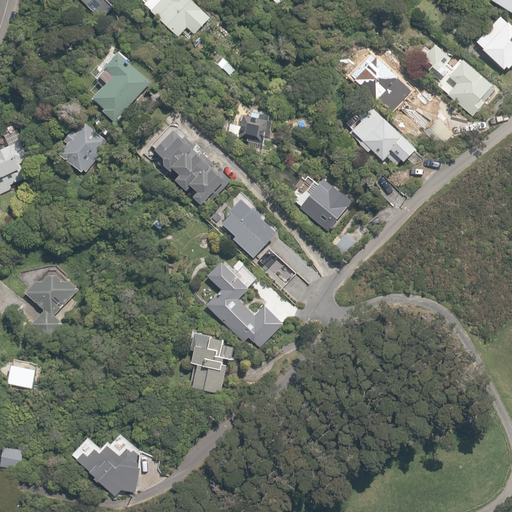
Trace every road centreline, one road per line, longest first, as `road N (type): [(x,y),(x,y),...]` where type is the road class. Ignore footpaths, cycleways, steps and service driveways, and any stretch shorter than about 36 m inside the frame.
road 1 (residential): [(313,300),(511,113)]
road 2 (unknown): [(323,306),(304,358),(223,423),(170,482),(141,498)]
